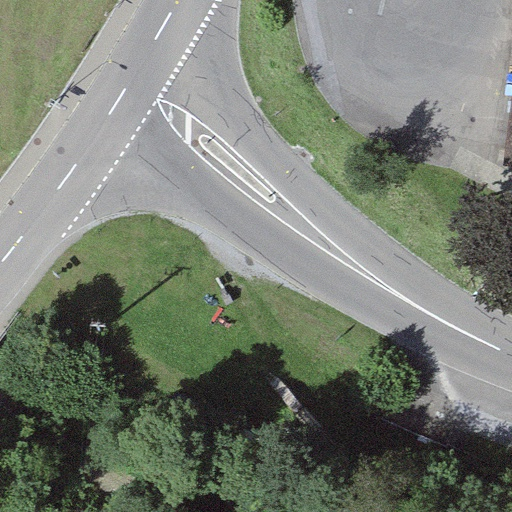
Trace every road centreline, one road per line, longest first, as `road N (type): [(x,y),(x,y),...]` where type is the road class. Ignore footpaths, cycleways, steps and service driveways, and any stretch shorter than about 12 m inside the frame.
road 1 (tertiary): [(135,81),(374,279),(511,354)]
road 2 (secondary): [(20,245),(135,81)]
